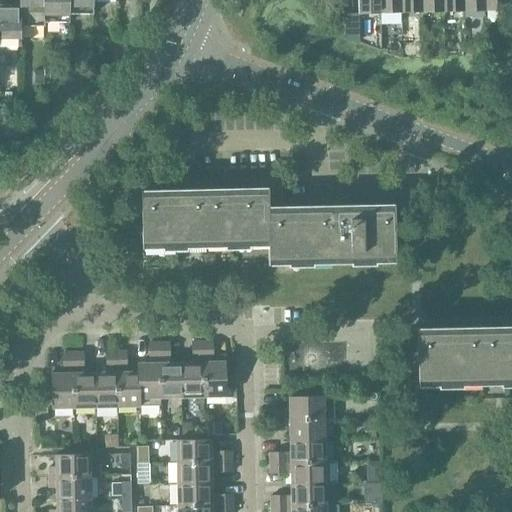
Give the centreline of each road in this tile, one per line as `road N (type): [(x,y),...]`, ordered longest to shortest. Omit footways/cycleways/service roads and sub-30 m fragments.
road 1 (residential): [(250,511),(246,322),(115,314),(86,297)]
road 2 (residential): [(511,164),(183,44)]
road 3 (tertiary): [(36,218),(167,73),(183,44)]
road 4 (residential): [(24,411),(23,344),(86,297)]
